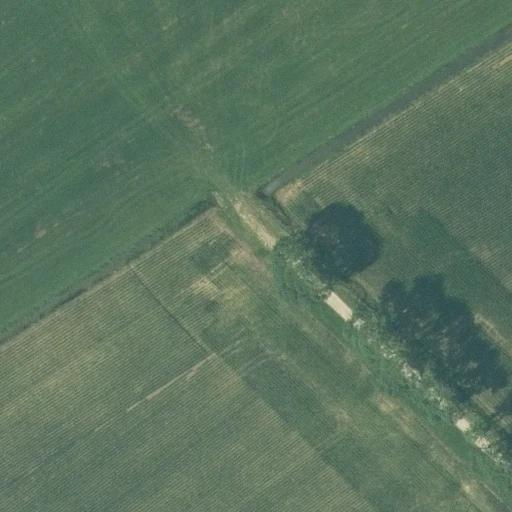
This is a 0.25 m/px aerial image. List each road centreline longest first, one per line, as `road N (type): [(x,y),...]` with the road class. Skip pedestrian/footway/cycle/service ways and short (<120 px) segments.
road 1 (unclassified): [(511,472),(316,284)]
road 2 (track): [(316,284),(207,168)]
